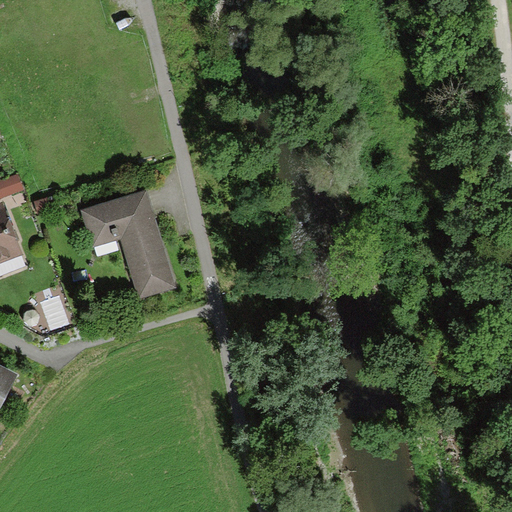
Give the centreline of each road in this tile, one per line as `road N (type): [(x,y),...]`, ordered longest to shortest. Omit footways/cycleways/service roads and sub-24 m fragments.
road 1 (residential): [(140,0),(213,308)]
road 2 (track): [(213,308),(243,462),(264,511)]
road 3 (track): [(496,0),(511,176)]
